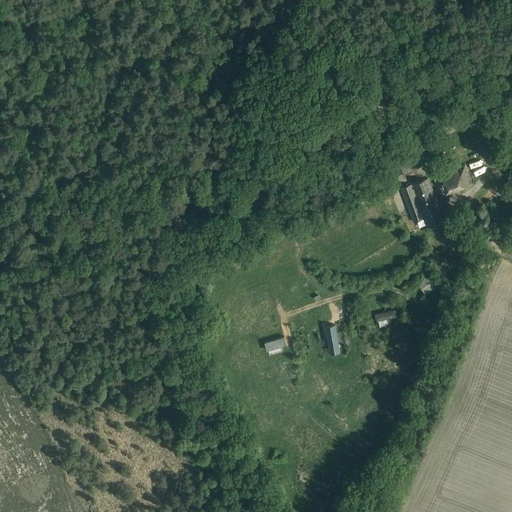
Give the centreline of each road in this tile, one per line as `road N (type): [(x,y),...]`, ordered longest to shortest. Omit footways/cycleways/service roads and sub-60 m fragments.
road 1 (track): [(493,243),(406,452),(356,511)]
road 2 (track): [(443,353),(419,343),(409,300),(399,291),(333,298),(332,322),(310,342),(300,337)]
